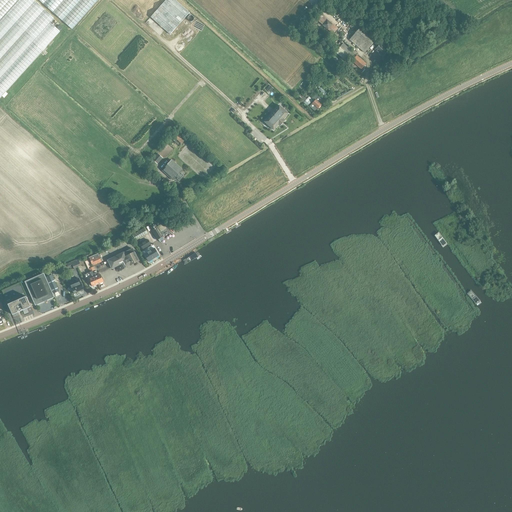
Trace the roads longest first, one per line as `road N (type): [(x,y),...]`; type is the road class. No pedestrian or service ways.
road 1 (tertiary): [(0,336),(152,271),(373,136),(511,64)]
road 2 (track): [(313,2),(346,28),(345,40),(367,60),(382,131)]
